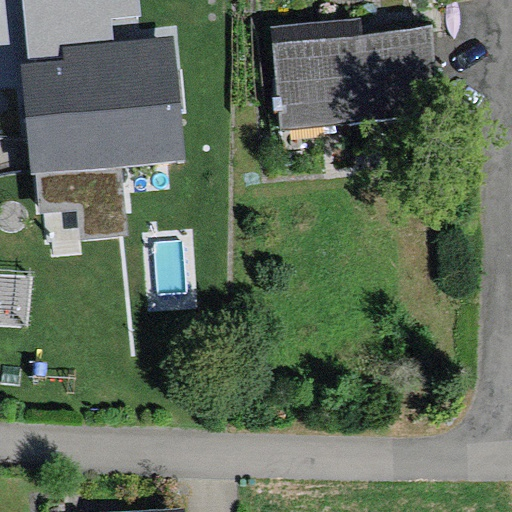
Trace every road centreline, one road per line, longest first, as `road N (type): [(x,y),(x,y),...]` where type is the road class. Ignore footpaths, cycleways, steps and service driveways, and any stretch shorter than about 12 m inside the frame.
road 1 (residential): [(503,464),(258,464),(0,447)]
road 2 (residential): [(503,464),(511,218)]
